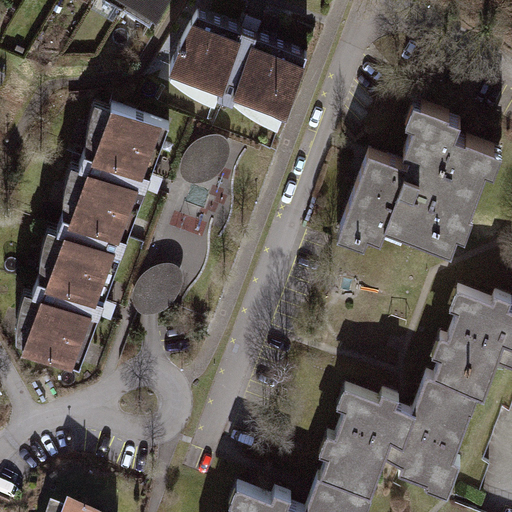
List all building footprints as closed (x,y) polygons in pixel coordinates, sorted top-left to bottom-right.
[(113,0),(152,22),(165,0),(113,0)] [(198,8),(170,63),(287,106),(308,48),(198,8)] [(115,87),(20,338),(78,360),(100,302),(147,176),(173,109),(115,87)] [(448,105),(415,93),(407,115),(415,118),(402,153),(369,141),(336,231),(366,241),(369,231),(382,236),(388,219),(452,242),(458,225),(466,228),(474,206),(470,204),(486,160),(493,162),(501,143),(453,126),(458,112),(447,108),(448,105)] [(187,277),(156,262),(137,301),(168,316),(187,277)] [(487,266),(448,365),(511,389),(511,288),(492,281),(496,270),(487,266)] [(371,366),(331,469),(397,495),(411,459),(478,485),(511,398),(511,389),(448,365),(438,392),(403,378),(398,390),(376,381),(381,370),(371,366)] [(262,482),(250,511),(390,511),(397,495),(331,469),(317,504),(262,482)]
